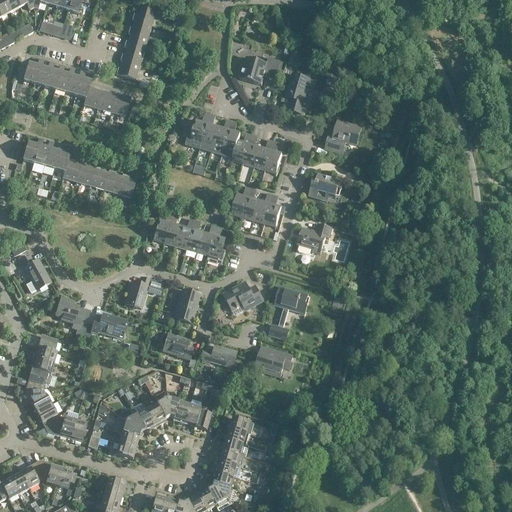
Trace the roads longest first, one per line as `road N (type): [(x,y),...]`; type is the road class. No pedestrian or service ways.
road 1 (residential): [(223,77),(248,119),(311,137),(278,252),(211,289)]
road 2 (residential): [(134,268),(93,294),(61,284),(32,232),(0,222)]
road 3 (residential): [(16,441),(143,479)]
